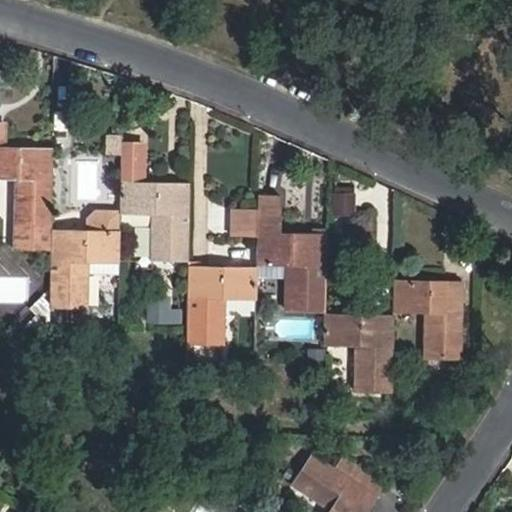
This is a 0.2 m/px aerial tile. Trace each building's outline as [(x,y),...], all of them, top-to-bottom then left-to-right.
[(9,123),(0,122),(0,149),(8,149),(9,123)] [(105,152),(120,153),(122,135),(107,134),(105,152)] [(12,249),(50,250),(50,232),(51,150),(8,149),(0,149),(0,180),(14,181),(12,249)] [(120,213),(151,214),(150,260),(187,260),(188,184),(141,183),(141,154),(121,153),(121,182),(120,209),(120,213)] [(349,179),(334,178),(333,198),(348,199),(349,179)] [(258,210),(258,234),(257,264),(287,265),(286,280),(286,310),(324,311),(325,234),(277,233),(277,206),(258,205),(258,210)] [(50,232),(50,250),(49,308),(87,309),(88,264),(119,264),(120,233),(120,213),(120,209),(95,208),(82,217),(82,232),(50,232)] [(232,234),(258,234),(258,210),(232,210),(232,234)] [(287,265),(257,264),(257,269),(257,279),(286,280),(287,265)] [(187,267),(185,332),(185,343),(224,344),(226,299),(256,300),(257,279),(257,269),(187,267)] [(461,359),(462,281),(395,280),(394,312),(423,312),(423,358),(461,359)] [(151,299),(149,321),(174,322),(175,301),(151,299)] [(354,345),(354,391),(393,392),(394,317),(324,316),(324,345),(354,345)] [(365,511),(376,497),(310,455),(290,485),(329,510),(327,511),(365,511)]
